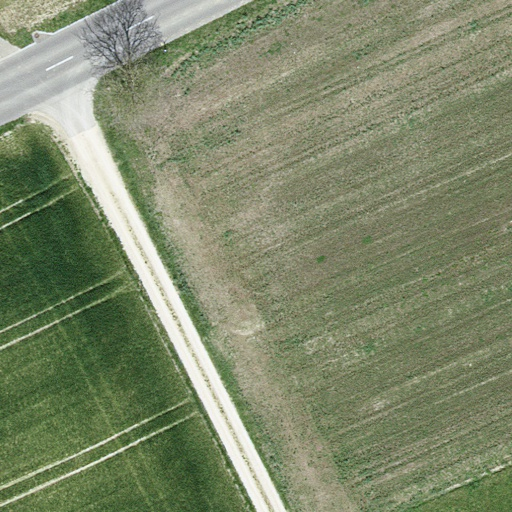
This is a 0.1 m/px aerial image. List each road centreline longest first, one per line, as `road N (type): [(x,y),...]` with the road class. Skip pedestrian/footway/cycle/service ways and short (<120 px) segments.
road 1 (track): [(52,70),(268,511)]
road 2 (tertiary): [(0,94),(188,0)]
